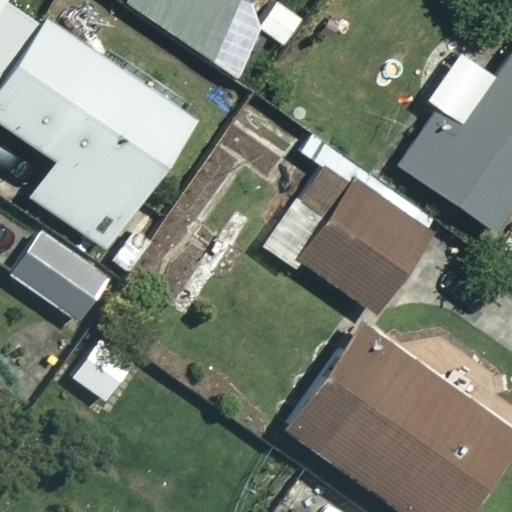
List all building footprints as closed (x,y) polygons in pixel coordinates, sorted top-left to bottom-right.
[(0,0),(0,126),(52,161),(27,198),(105,250),(190,123),(4,0),(0,0)] [(125,0),(120,12),(223,57),(247,0),(125,0)] [(511,49),(460,126),(435,109),(397,166),(492,231),(511,202),(511,49)] [(424,232),(322,164),(269,244),(371,312),(424,232)] [(106,279),(40,232),(9,275),(75,322),(106,279)] [(511,511),(511,419),(357,313),(274,434),(388,511),(511,511)] [(133,363),(96,338),(69,378),(107,403),(133,363)]
